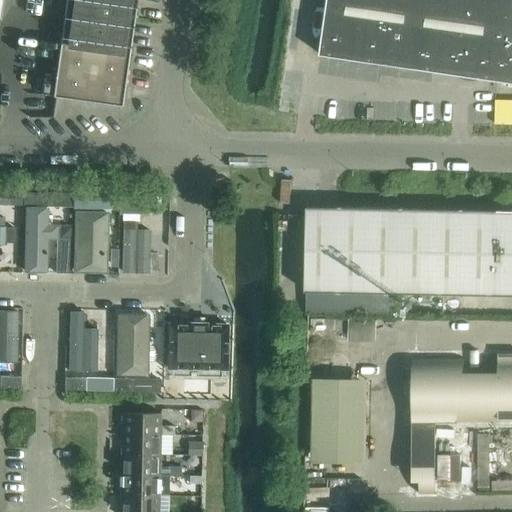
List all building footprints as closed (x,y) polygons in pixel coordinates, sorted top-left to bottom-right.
[(66,0),(52,97),(122,106),(136,0),(66,0)] [(511,0),(328,0),(320,55),(511,83),(511,0)] [(511,122),(511,98),(498,99),(498,123),(511,122)] [(0,191),(0,203),(9,203),(8,192),(0,191)] [(23,204),(44,204),(44,193),(23,193),(23,204)] [(93,194),(72,194),(72,205),(93,205),(93,194)] [(120,195),(119,206),(140,206),(140,195),(120,195)] [(25,207),(23,272),(47,273),(48,240),(57,240),(58,225),(47,225),(48,208),(25,207)] [(307,208),(305,292),(308,292),(307,312),(394,313),(394,294),(511,296),(511,212),(335,208),(307,208)] [(75,211),(73,271),(73,272),(108,273),(108,212),(89,211),(75,211)] [(122,221),(121,272),(138,272),(139,243),(145,243),(145,232),(139,232),(139,222),(122,221)] [(118,313),(117,367),(117,377),(147,377),(148,314),(135,314),(118,313)] [(16,364),(16,359),(18,315),(5,314),(5,331),(0,331),(0,361),(4,362),(4,364),(16,364)] [(68,314),(67,364),(67,372),(97,371),(96,329),(82,329),(82,314),(68,314)] [(165,314),(165,364),(165,378),(201,378),(201,359),(210,359),(211,349),(200,349),(201,315),(195,315),(165,314)] [(348,341),(377,342),(378,319),(350,318),(348,341)] [(412,359),(412,426),(412,482),(420,482),(420,495),(436,495),(436,423),(511,422),(511,353),(498,354),(498,373),(464,373),(464,359),(412,359)] [(0,375),(0,388),(20,388),(20,376),(0,375)] [(210,398),(219,399),(229,399),(230,376),(211,375),(210,398)] [(64,389),(85,390),(85,378),(64,377),(64,389)] [(112,390),(133,391),(160,392),(160,380),(133,379),(112,378),(112,390)] [(313,463),(366,463),(367,379),(313,379),(313,463)] [(175,430),(194,431),(194,440),(202,441),(203,410),(175,409),(175,430)] [(122,415),(121,436),(160,437),(174,437),(174,427),(160,427),(160,416),(122,415)] [(121,436),(121,456),(159,457),(160,437),(121,436)] [(189,444),(189,457),(202,457),(202,449),(202,446),(202,444),(189,444)] [(120,477),(159,477),(159,457),(121,456),(120,477)] [(170,469),(170,477),(181,477),(181,469),(170,469)] [(120,497),(168,497),(169,477),(159,477),(120,477),(120,497)] [(190,485),(187,485),(187,498),(188,498),(199,498),(200,498),(200,485),(190,485)] [(119,511),(167,511),(168,497),(120,497),(119,511)] [(199,498),(188,498),(188,507),(200,507),(199,498)]
